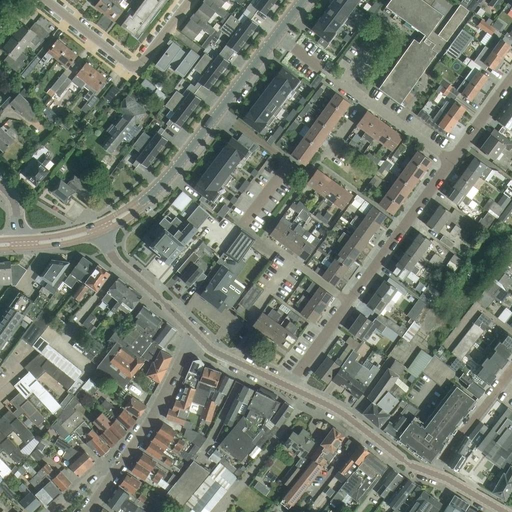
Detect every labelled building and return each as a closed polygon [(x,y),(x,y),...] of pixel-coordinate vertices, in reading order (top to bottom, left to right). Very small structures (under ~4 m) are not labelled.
[(105,14),(115,1),(114,0),(95,0),(93,4),(105,14)] [(115,22),(125,9),(120,4),(122,1),(120,0),(115,0),(115,1),(105,14),(115,22)] [(138,39),(167,0),(144,0),(135,12),(134,11),(134,10),(130,7),(123,17),(124,17),(126,18),(120,26),(138,39)] [(265,15),(276,1),(273,0),(258,0),(259,1),(255,7),(250,3),(246,9),(251,12),(255,15),(258,10),(265,15)] [(347,15),(354,6),(345,0),(334,0),(332,4),(347,15)] [(430,51),(432,49),(435,44),(427,38),(428,36),(426,35),(439,16),(417,0),(390,0),(386,7),(425,35),(419,43),(414,39),(379,88),(405,108),(405,107),(398,102),(433,53),(430,51)] [(495,9),(501,0),(491,0),(489,4),(495,9)] [(231,15),(221,7),(221,8),(214,2),(210,7),(203,2),(194,14),(201,19),(206,23),(207,23),(215,12),(223,18),(220,22),(224,24),(231,15)] [(347,15),(332,4),(325,12),(341,24),(340,24),(342,25),(349,16),(347,15)] [(447,42),(469,11),(460,4),(438,35),(447,42)] [(251,20),(255,15),(251,12),(242,23),(231,15),(226,22),(247,39),(258,25),(251,20)] [(341,24),(325,12),(319,20),(319,21),(334,32),(340,24),(341,24)] [(215,29),(207,23),(206,23),(201,19),(197,24),(190,19),(181,31),(193,40),(202,29),(210,35),(201,46),(205,49),(212,40),(215,35),(218,32),(215,29)] [(337,34),(334,32),(319,21),(319,20),(312,29),(322,37),(317,42),(323,47),(327,41),(330,43),(337,34)] [(492,35),(496,30),(484,21),(480,27),(492,35)] [(42,43),(49,33),(35,22),(30,29),(24,24),(13,36),(26,46),(30,41),(36,46),(40,41),(42,43)] [(247,39),(226,22),(220,29),(231,38),(223,49),(226,52),(230,47),(237,53),(247,39)] [(502,58),(511,47),(494,35),(486,46),(492,51),(502,58)] [(27,57),(21,52),(26,46),(13,36),(3,49),(9,54),(4,61),(18,72),(25,63),(23,61),(27,57)] [(58,60),(68,48),(57,39),(53,45),(51,43),(48,47),(50,48),(39,62),(45,66),(53,56),(58,60)] [(181,49),(174,43),(172,47),(170,46),(154,66),(155,66),(156,65),(164,71),(171,62),(177,67),(175,69),(184,76),(182,77),(183,78),(200,56),(191,50),(187,54),(181,49)] [(451,45),(445,52),(456,60),(458,57),(462,53),(451,45)] [(74,61),(78,56),(68,48),(58,60),(62,64),(61,65),(66,70),(70,65),(72,66),(75,62),(74,61)] [(223,57),(226,52),(223,49),(214,60),(205,53),(199,61),(219,76),(230,62),(223,57)] [(494,70),(502,58),(492,51),(484,63),(494,70)] [(479,90),(488,78),(478,71),(481,67),(479,65),(472,60),(467,57),(463,62),(471,69),(464,79),(469,82),(479,90)] [(38,64),(33,59),(20,75),(25,79),(38,64)] [(208,90),(219,76),(199,61),(194,68),(203,75),(195,86),(194,87),(198,89),(201,85),(208,90)] [(87,83),(97,71),(86,62),(82,67),(80,66),(77,70),(79,71),(75,76),(81,81),(82,79),(87,83)] [(276,77),(292,88),(291,89),(294,90),(301,81),(283,67),(276,77)] [(94,95),(99,88),(101,89),(104,85),(103,84),(107,78),(97,71),(87,83),(84,87),(90,91),(84,97),(89,101),(86,104),(88,106),(84,111),(87,113),(99,99),(94,95)] [(9,72),(3,78),(4,79),(5,79),(10,85),(14,80),(10,77),(12,75),(9,72)] [(55,93),(68,77),(63,74),(49,92),(53,95),(55,92),(55,93)] [(323,79),(318,75),(313,82),(318,86),(323,79)] [(73,81),(68,77),(55,93),(56,94),(59,96),(60,97),(73,81)] [(276,77),(270,85),(285,97),(285,96),(291,89),(292,88),(276,77)] [(167,96),(145,79),(140,85),(162,102),(167,96)] [(471,101),(479,90),(469,82),(464,79),(456,89),(460,92),(459,92),(471,101)] [(194,94),(198,89),(194,87),(195,86),(191,83),(187,89),(190,92),(186,98),(176,91),(171,98),(191,113),(201,99),(194,94)] [(456,89),(448,83),(444,88),(456,96),(459,92),(460,92),(456,89)] [(285,97),(270,85),(263,94),(280,107),(281,107),(287,98),(285,96),(285,97)] [(439,94),(444,87),(440,85),(436,91),(439,94)] [(24,88),(19,93),(25,99),(30,94),(24,88)] [(456,96),(444,88),(441,92),(453,100),(456,96)] [(0,99),(0,104),(4,109),(14,99),(7,92),(0,99)] [(38,111),(26,100),(25,99),(19,93),(10,103),(29,121),(38,111)] [(350,103),(336,93),(329,102),(344,112),(350,103)] [(280,107),(263,94),(257,102),(276,117),(283,108),(281,107),(280,107)] [(135,125),(146,111),(128,95),(118,108),(125,113),(115,125),(132,139),(134,136),(135,137),(141,130),(135,125)] [(180,127),(191,113),(171,98),(165,105),(175,113),(166,124),(170,126),(173,122),(180,127)] [(457,121),(465,109),(455,102),(453,105),(447,101),(442,109),(457,121)] [(276,117),(257,102),(250,111),(266,123),(269,126),(276,117)] [(344,112),(329,102),(323,111),(337,121),(344,112)] [(511,110),(506,106),(501,113),(511,120),(511,110)] [(449,132),(457,121),(442,109),(437,115),(443,119),(439,125),(449,132)] [(250,111),(250,110),(243,120),(259,132),(266,123),(250,111)] [(337,121),(323,111),(317,120),(331,130),(337,121)] [(366,132),(376,117),(367,111),(357,125),(366,132)] [(496,120),(495,121),(499,123),(499,122),(511,131),(511,120),(501,113),(496,120)] [(375,138),(385,124),(376,117),(366,132),(375,138)] [(63,119),(60,123),(69,131),(72,127),(63,119)] [(331,130),(317,120),(310,129),(325,139),(331,130)] [(111,154),(124,138),(129,142),(132,139),(115,125),(113,124),(107,131),(112,134),(102,146),(111,154)] [(383,144),(394,130),(385,124),(375,138),(383,144)] [(14,140),(6,132),(8,130),(3,125),(0,128),(0,148),(3,151),(14,140)] [(152,139),(144,132),(138,139),(157,154),(168,140),(161,135),(164,130),(161,127),(152,139)] [(325,139),(310,129),(304,137),(318,148),(325,139)] [(392,151),(403,137),(394,130),(383,144),(392,151)] [(510,150),(511,147),(511,141),(502,134),(498,132),(496,130),(492,136),(491,136),(481,149),(494,160),(504,146),(510,150)] [(225,147),(226,147),(241,158),(241,159),(245,162),(252,153),(248,150),(254,142),(243,134),(237,141),(232,137),(225,147)] [(355,135),(352,140),(357,144),(361,139),(355,135)] [(318,148),(304,137),(298,146),(312,156),(318,148)] [(147,168),(157,154),(138,139),(132,147),(141,153),(133,165),(136,167),(140,163),(147,168)] [(44,167),(51,159),(45,154),(48,151),(42,145),(32,157),(38,162),(32,168),(26,176),(36,185),(49,171),(44,167)] [(312,156),(298,146),(291,155),(305,165),(312,156)] [(226,147),(225,147),(219,155),(235,166),(241,159),(241,158),(226,147)] [(432,161),(418,151),(411,160),(425,170),(432,161)] [(235,166),(219,155),(213,163),(228,175),(229,174),(235,166)] [(492,169),(487,166),(475,157),(467,167),(479,176),(484,180),(485,179),(492,169)] [(425,170),(411,160),(405,169),(419,179),(425,170)] [(228,175),(213,163),(207,171),(222,183),(226,186),(233,177),(229,174),(228,175)] [(479,176),(467,167),(461,177),(472,185),(479,176)] [(316,190),(326,176),(317,169),(307,183),(316,190)] [(419,179),(405,169),(398,178),(412,188),(419,179)] [(222,183),(207,171),(201,179),(216,191),(216,190),(222,183)] [(75,191),(78,187),(85,193),(90,187),(82,181),(75,175),(67,185),(61,180),(52,191),(66,203),(76,192),(75,191)] [(325,196),(335,182),(326,176),(316,190),(325,196)] [(465,195),(472,185),(461,177),(453,186),(465,195)] [(412,188),(398,178),(392,187),(406,197),(412,188)] [(201,179),(194,188),(203,195),(199,200),(212,210),(217,204),(214,202),(221,194),(216,190),(216,191),(201,179)] [(503,193),(509,198),(511,194),(511,180),(510,180),(506,185),(508,187),(503,193)] [(333,203),(344,189),(335,182),(325,196),(333,203)] [(477,204),(465,195),(453,186),(446,196),(458,205),(461,201),(473,209),(477,204)] [(406,197),(392,187),(385,195),(400,206),(406,197)] [(343,209),(353,195),(344,189),(333,203),(343,209)] [(183,191),(172,204),(181,212),(192,199),(183,191)] [(358,210),(366,215),(379,225),(386,216),(357,195),(354,199),(362,205),(358,210)] [(400,206),(385,195),(379,204),(393,215),(400,206)] [(500,199),(497,203),(504,209),(507,204),(500,199)] [(308,207),(300,201),(297,205),(305,211),(308,207)] [(502,223),(511,210),(511,201),(498,220),(502,223)] [(302,209),(293,202),(290,207),(298,213),(302,209)] [(498,216),(504,209),(497,203),(494,202),(489,209),(498,216)] [(165,228),(150,246),(161,255),(160,256),(161,258),(168,265),(171,261),(185,245),(198,229),(210,214),(199,205),(184,223),(176,216),(171,223),(164,217),(159,224),(165,228)] [(445,223),(452,213),(440,205),(433,214),(445,223)] [(495,217),(487,212),(482,219),(481,218),(477,223),(486,229),(495,217)] [(437,233),(445,223),(433,214),(426,225),(437,233)] [(379,225),(366,215),(363,220),(356,215),(353,219),(373,234),(379,225)] [(279,241),(289,228),(284,224),(286,222),(281,219),(270,234),(279,241)] [(373,234),(353,219),(350,223),(358,228),(354,233),(367,242),(373,234)] [(288,247),(303,227),(299,224),(294,231),(289,228),(279,241),(288,247)] [(322,225),(318,231),(324,235),(328,229),(322,225)] [(456,225),(453,229),(458,233),(461,229),(456,225)] [(297,254),(306,240),(311,233),(307,230),(303,227),(288,247),(297,254)] [(210,283),(201,295),(218,307),(223,300),(232,307),(231,307),(232,308),(240,296),(228,287),(244,264),(241,262),(257,240),(242,229),(228,247),(217,262),(223,266),(210,284),(210,283)] [(458,233),(453,229),(450,233),(456,237),(458,233)] [(367,242),(354,233),(351,237),(344,232),(340,237),(360,251),(367,242)] [(424,251),(431,241),(420,233),(412,243),(424,251)] [(443,235),(439,241),(451,249),(454,244),(443,235)] [(306,260),(320,240),(316,237),(311,244),(306,240),(297,254),(306,260)] [(360,251),(340,237),(337,241),(345,246),(341,251),(354,260),(360,251)] [(203,243),(199,247),(204,252),(208,247),(203,243)] [(417,261),(424,251),(412,243),(405,252),(417,261)] [(354,260),(341,251),(338,255),(331,250),(328,254),(348,269),(354,260)] [(194,252),(179,268),(184,273),(181,277),(190,286),(203,271),(194,263),(199,257),(194,252)] [(414,266),(417,261),(405,252),(398,262),(413,273),(415,275),(419,269),(414,266)] [(434,253),(432,257),(441,264),(444,260),(434,253)] [(348,269),(328,254),(321,263),(328,268),(341,278),(348,269)] [(459,268),(464,262),(454,254),(449,260),(459,268)] [(86,283),(97,267),(83,257),(68,277),(65,275),(66,274),(63,272),(53,285),(58,289),(60,290),(64,283),(71,288),(78,279),(85,284),(86,283)] [(441,264),(432,257),(429,260),(438,267),(441,264)] [(53,285),(63,272),(69,263),(68,262),(52,260),(40,276),(46,281),(39,292),(40,293),(50,300),(58,289),(53,285)] [(16,286),(27,270),(19,264),(11,265),(11,262),(0,262),(0,280),(11,280),(12,286),(16,286)] [(413,273),(398,262),(391,272),(403,281),(407,275),(411,277),(413,273)] [(470,264),(464,274),(469,278),(476,268),(470,264)] [(97,291),(110,274),(102,268),(98,265),(97,267),(86,283),(87,283),(85,286),(82,283),(73,296),(79,300),(86,291),(93,295),(96,290),(97,291)] [(341,278),(328,268),(325,273),(318,267),(315,272),(335,286),(341,278)] [(511,285),(511,279),(500,270),(494,278),(509,289),(511,285)] [(118,300),(125,291),(125,289),(128,285),(118,278),(107,292),(108,292),(102,300),(109,305),(107,307),(111,310),(118,301),(118,300)] [(393,306),(402,293),(404,294),(406,294),(408,291),(391,278),(388,283),(385,281),(376,293),(393,306)] [(444,291),(449,285),(441,279),(436,286),(444,291)] [(333,296),(313,281),(306,290),(313,296),(326,305),(333,296)] [(492,281),(484,291),(494,299),(502,289),(492,281)] [(264,290),(255,283),(250,289),(260,296),(264,290)] [(142,296),(133,289),(128,285),(125,289),(125,291),(118,300),(118,301),(111,310),(107,315),(110,317),(118,307),(126,313),(122,319),(124,320),(142,296)] [(260,296),(250,289),(246,294),(256,301),(260,296)] [(431,305),(440,294),(435,290),(430,296),(427,293),(423,299),(431,305)] [(486,309),(494,299),(484,291),(476,301),(486,309)] [(30,327),(43,309),(50,300),(40,293),(34,301),(20,292),(14,300),(0,319),(0,348),(21,320),(30,327)] [(393,306),(376,293),(367,305),(379,314),(383,308),(388,312),(391,308),(393,306)] [(256,301),(246,294),(242,299),(252,306),(256,301)] [(326,305),(313,296),(310,300),(303,295),(300,299),(320,314),(326,305)] [(252,306),(242,299),(239,303),(248,310),(252,306)] [(320,314),(300,299),(297,303),(304,308),(300,313),(313,323),(320,314)] [(422,310),(426,304),(420,300),(416,306),(422,310)] [(153,340),(166,324),(161,320),(162,320),(150,311),(149,309),(147,307),(145,307),(144,306),(138,314),(135,318),(138,320),(136,322),(136,323),(123,341),(120,338),(118,342),(139,358),(151,343),(153,340)] [(32,346),(54,318),(43,309),(30,327),(22,338),(32,346)] [(262,332),(277,312),(272,309),(267,316),(262,312),(253,325),(262,332)] [(280,326),(276,322),(281,315),(277,312),(262,332),(271,338),(280,326)] [(492,321),(482,313),(478,318),(488,326),(492,321)] [(88,328),(96,318),(90,314),(82,324),(88,328)] [(366,342),(378,326),(361,314),(353,324),(354,324),(350,330),(349,330),(357,336),(354,339),(360,344),(363,340),(365,341),(366,342)] [(400,327),(388,318),(384,324),(390,329),(402,337),(408,329),(402,325),(400,327)] [(484,331),(488,326),(478,318),(474,323),(484,331)] [(280,345),(294,325),(290,322),(285,329),(280,326),(271,338),(280,345)] [(402,337),(409,342),(420,326),(414,322),(402,337)] [(124,389),(144,363),(144,362),(147,360),(154,364),(147,376),(153,378),(152,380),(159,384),(160,382),(159,381),(163,374),(164,374),(166,370),(166,369),(172,356),(162,351),(163,350),(162,348),(163,347),(164,348),(169,342),(169,343),(172,339),(171,339),(172,338),(177,331),(166,323),(166,324),(153,340),(151,343),(139,358),(118,342),(117,342),(118,343),(117,343),(100,367),(97,376),(114,381),(124,389)] [(480,336),(484,331),(474,323),(470,328),(480,336)] [(298,338),(293,335),(298,328),(294,325),(280,345),(289,351),(298,338)] [(476,341),(480,336),(470,328),(466,333),(476,341)] [(511,336),(505,331),(498,340),(511,350),(511,336)] [(473,346),(476,341),(466,333),(463,338),(473,346)] [(118,342),(120,338),(114,334),(111,338),(117,343),(118,343),(117,342),(118,342)] [(355,350),(360,344),(354,339),(350,336),(345,342),(355,350)] [(469,350),(473,346),(463,338),(459,343),(469,350)] [(511,352),(511,350),(498,340),(495,338),(489,346),(493,349),(495,350),(507,359),(511,352)] [(76,341),(73,346),(91,360),(104,346),(94,339),(86,349),(76,341)] [(346,388),(362,365),(355,360),(359,354),(357,353),(365,341),(363,340),(360,344),(355,350),(354,351),(353,350),(332,380),(340,386),(341,384),(346,388)] [(467,354),(469,350),(459,343),(455,348),(465,355),(467,354)] [(46,358),(54,348),(49,344),(41,354),(46,358)] [(440,359),(447,349),(442,346),(435,355),(440,359)] [(51,362),(59,352),(54,348),(46,358),(51,362)] [(461,360),(465,355),(455,348),(451,353),(461,360)] [(508,360),(507,359),(495,350),(488,358),(500,367),(502,368),(508,360)] [(56,366),(63,356),(59,352),(51,362),(56,366)] [(41,354),(40,353),(35,359),(25,368),(30,373),(36,380),(37,380),(45,372),(45,371),(69,390),(76,382),(75,381),(70,377),(65,373),(61,370),(56,366),(51,362),(46,358),(41,354)] [(500,367),(488,358),(483,354),(477,362),(482,366),(494,375),(500,367)] [(458,373),(440,359),(435,355),(421,372),(442,388),(446,384),(448,386),(458,373)] [(61,370),(68,360),(63,356),(56,366),(61,370)] [(201,373),(204,364),(197,357),(194,358),(185,379),(191,381),(189,387),(196,389),(201,373)] [(327,382),(343,362),(338,358),(334,363),(328,357),(316,373),(327,382)] [(65,373),(73,364),(68,360),(61,370),(65,373)] [(398,378),(405,367),(395,360),(389,369),(388,368),(367,397),(373,402),(363,414),(372,421),(381,410),(376,405),(388,391),(391,394),(402,382),(398,378)] [(461,360),(458,365),(462,369),(466,364),(461,360)] [(70,377),(78,368),(73,364),(65,373),(70,377)] [(358,399),(380,369),(374,365),(369,370),(362,365),(346,388),(352,391),(350,393),(358,399)] [(207,399),(210,389),(213,390),(214,387),(217,387),(218,382),(221,373),(211,369),(210,367),(207,366),(206,367),(204,367),(201,376),(193,403),(205,406),(207,399)] [(496,376),(494,375),(482,366),(472,379),(484,388),(488,383),(489,384),(496,376)] [(75,381),(83,372),(78,368),(70,377),(75,381)] [(485,390),(478,384),(471,379),(463,372),(458,378),(468,386),(466,389),(478,398),(485,390)] [(61,406),(37,380),(36,380),(30,373),(15,386),(21,393),(26,398),(33,392),(57,418),(64,409),(61,406)] [(217,403),(221,393),(226,395),(229,388),(234,380),(224,374),(219,383),(211,401),(207,399),(205,406),(201,418),(211,421),(217,403)] [(79,378),(76,382),(69,390),(68,391),(75,397),(81,389),(85,383),(79,378)] [(85,383),(81,389),(87,394),(92,388),(95,390),(98,387),(89,379),(85,383)] [(388,413),(399,400),(398,400),(405,392),(407,393),(410,389),(402,382),(391,394),(388,391),(376,405),(381,410),(372,421),(379,428),(390,415),(388,413)] [(238,412),(244,415),(249,405),(256,391),(243,384),(226,417),(234,421),(238,412)] [(184,425),(196,389),(189,387),(186,386),(180,402),(176,400),(172,410),(170,409),(166,419),(184,425)] [(444,442),(450,434),(451,434),(458,425),(457,425),(463,417),(463,418),(470,409),(470,408),(476,401),(456,386),(449,394),(450,395),(444,402),(443,402),(436,411),(437,411),(432,419),(434,420),(427,429),(421,424),(420,425),(412,419),(397,439),(406,446),(407,445),(414,450),(414,451),(423,457),(431,463),(439,452),(440,452),(445,442),(444,442)] [(269,428),(265,425),(264,426),(260,424),(259,423),(260,421),(263,423),(266,417),(275,400),(256,391),(249,405),(244,415),(243,416),(220,443),(241,461),(255,444),(256,444),(266,432),(269,428)] [(147,406),(138,400),(134,397),(127,392),(123,398),(129,402),(124,409),(130,412),(139,418),(147,406)] [(46,419),(26,398),(21,393),(11,402),(17,409),(13,413),(17,418),(18,418),(24,412),(37,426),(46,419)] [(136,421),(124,410),(121,413),(106,400),(101,405),(121,423),(129,430),(136,421)] [(280,427),(293,408),(285,402),(271,421),(275,424),(270,429),(269,428),(266,432),(256,444),(262,449),(280,427)] [(57,418),(56,420),(57,421),(60,424),(63,422),(75,411),(73,408),(69,404),(64,409),(57,418)] [(397,439),(412,419),(411,419),(418,411),(409,404),(393,425),(389,422),(383,431),(395,440),(397,439)] [(506,469),(511,461),(511,412),(506,408),(490,429),(476,446),(487,454),(486,456),(491,460),(492,458),(506,469)] [(35,437),(18,418),(17,418),(13,413),(11,410),(4,417),(3,416),(0,418),(0,429),(1,430),(7,436),(14,430),(27,444),(35,437)] [(103,441),(75,411),(63,422),(60,424),(69,435),(75,430),(80,436),(82,435),(88,441),(87,443),(93,449),(94,448),(101,456),(110,448),(103,441)] [(127,432),(120,425),(116,420),(112,423),(102,413),(97,417),(119,440),(127,432)] [(119,440),(97,417),(93,421),(98,426),(97,427),(97,432),(111,447),(119,440)] [(226,417),(224,422),(232,426),(234,421),(226,417)] [(69,435),(60,424),(57,421),(53,425),(65,439),(69,435)] [(484,424),(480,422),(475,428),(479,431),(484,424)] [(188,444),(174,436),(177,432),(163,423),(163,425),(162,424),(159,429),(157,432),(183,450),(185,447),(185,448),(188,444)] [(333,452),(345,436),(333,427),(327,435),(311,457),(313,459),(319,464),(324,458),(330,462),(336,454),(333,452)] [(200,448),(206,439),(198,433),(186,429),(183,437),(200,448)] [(26,456),(7,436),(1,430),(0,431),(0,453),(4,449),(17,464),(26,456)] [(183,450),(157,432),(157,433),(156,433),(153,437),(154,438),(151,441),(165,450),(167,446),(186,459),(189,461),(193,456),(189,454),(189,453),(183,450)] [(308,451),(314,443),(300,433),(298,436),(293,432),(287,440),(284,444),(302,459),(308,451)] [(472,452),(467,447),(471,440),(468,437),(466,436),(457,451),(456,451),(447,465),(458,472),(467,458),(472,452)] [(49,441),(42,437),(39,442),(46,446),(49,441)] [(87,469),(95,462),(85,450),(82,453),(58,438),(54,444),(66,451),(77,458),(87,469)] [(175,462),(163,453),(165,450),(151,441),(151,442),(150,441),(147,446),(148,447),(145,450),(154,456),(172,467),(175,462)] [(359,465),(369,452),(367,450),(367,449),(361,444),(339,471),(344,475),(349,479),(353,473),(359,465)] [(196,452),(199,448),(195,445),(189,453),(189,454),(193,456),(196,452)] [(37,449),(31,455),(38,463),(45,457),(37,449)] [(87,469),(77,458),(66,451),(63,457),(72,462),(68,465),(72,469),(79,477),(87,469)] [(347,493),(360,503),(382,476),(380,475),(387,465),(369,452),(359,465),(353,473),(349,479),(330,502),(336,507),(347,493)] [(167,474),(154,465),(157,462),(143,453),(142,455),(142,454),(139,459),(137,462),(164,479),(167,474)] [(220,459),(212,453),(208,458),(217,464),(220,459)] [(208,511),(231,485),(242,472),(224,456),(220,461),(221,461),(186,503),(192,508),(189,511),(208,511)] [(11,471),(0,458),(0,474),(5,479),(11,471)] [(292,505),(323,467),(319,464),(313,459),(282,497),(279,501),(288,509),(292,505)] [(181,507),(209,472),(194,460),(180,478),(173,486),(169,491),(166,495),(181,507)] [(27,461),(23,466),(27,470),(33,477),(38,473),(37,472),(27,461)] [(164,479),(137,462),(135,466),(134,465),(131,470),(132,470),(131,471),(145,480),(147,477),(169,491),(173,486),(167,482),(167,483),(163,480),(164,479)] [(511,462),(505,472),(493,492),(505,499),(511,488),(511,462)] [(72,483),(65,476),(61,471),(57,475),(47,463),(42,468),(50,477),(56,484),(63,491),(72,483)] [(281,479),(288,485),(300,470),(294,464),(281,479)] [(54,499),(61,493),(49,479),(50,477),(42,468),(37,472),(38,473),(33,477),(54,499)] [(391,491),(403,477),(393,469),(387,477),(382,483),(383,484),(376,492),(383,498),(390,490),(391,491)] [(136,491),(141,482),(127,474),(120,485),(133,494),(132,495),(143,503),(147,497),(142,493),(140,494),(136,491)] [(173,486),(180,478),(173,474),(167,482),(173,486)] [(54,499),(33,477),(29,481),(38,491),(35,494),(46,506),(54,499)] [(406,497),(416,485),(407,479),(406,479),(403,477),(391,491),(395,493),(393,496),(395,498),(390,505),(396,510),(397,509),(406,497)] [(17,495),(4,481),(0,485),(0,487),(11,499),(17,495)] [(31,511),(41,503),(34,496),(23,483),(18,488),(26,497),(21,502),(24,505),(30,511),(31,511)] [(264,485),(260,490),(266,494),(270,489),(264,485)] [(414,511),(416,510),(417,511),(429,494),(424,491),(423,491),(417,486),(412,494),(418,498),(408,511),(401,511),(397,509),(396,510),(394,511),(414,511)] [(144,511),(146,511),(127,498),(130,495),(119,487),(113,495),(137,511),(144,511)] [(436,511),(442,504),(436,500),(429,494),(417,511),(416,510),(414,511),(428,511),(430,510),(431,511),(436,511)] [(137,511),(113,495),(107,504),(118,511),(121,507),(127,511),(137,511)] [(464,511),(469,504),(455,495),(449,504),(443,511),(464,511)] [(164,511),(172,502),(167,498),(156,511),(164,511)] [(186,503),(178,511),(189,511),(192,508),(186,503)]
